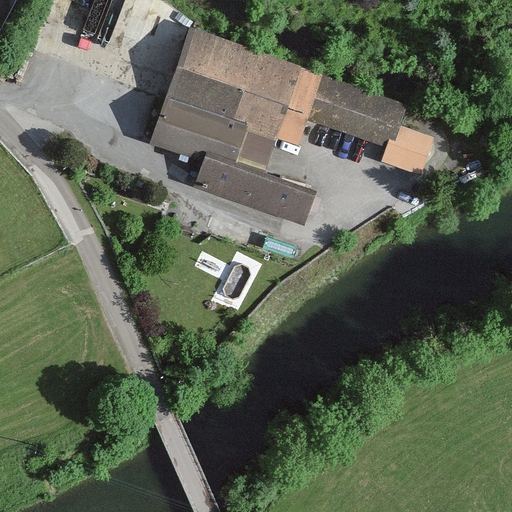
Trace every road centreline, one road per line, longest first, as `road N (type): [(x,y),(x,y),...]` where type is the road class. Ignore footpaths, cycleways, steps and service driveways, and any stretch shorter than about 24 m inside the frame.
road 1 (unclassified): [(208,511),(71,213),(0,118)]
road 2 (unknown): [(10,130),(43,121),(77,128),(173,182)]
